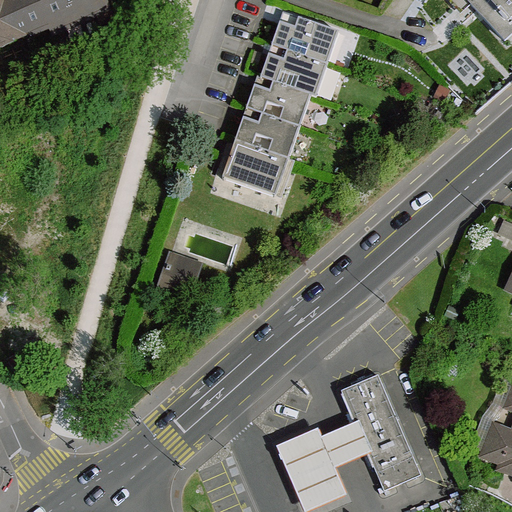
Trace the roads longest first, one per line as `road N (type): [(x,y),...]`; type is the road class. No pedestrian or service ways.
road 1 (secondary): [(82,511),(511,139)]
road 2 (residential): [(0,395),(21,443),(77,511)]
